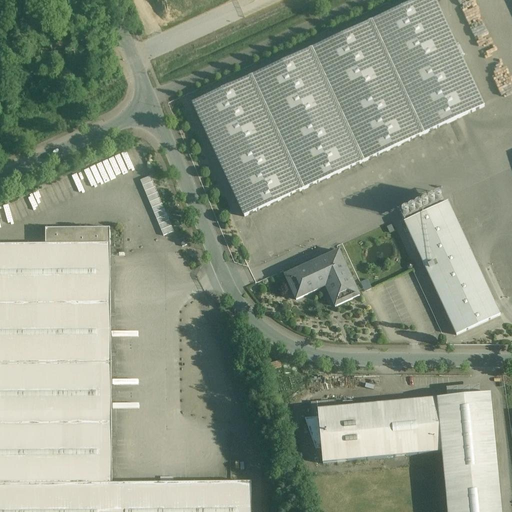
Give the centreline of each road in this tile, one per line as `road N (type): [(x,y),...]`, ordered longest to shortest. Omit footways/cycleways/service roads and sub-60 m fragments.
road 1 (residential): [(511,362),(307,355),(262,329),(225,280),(149,99)]
road 2 (residential): [(149,99),(362,0)]
road 3 (residential): [(0,175),(149,99)]
